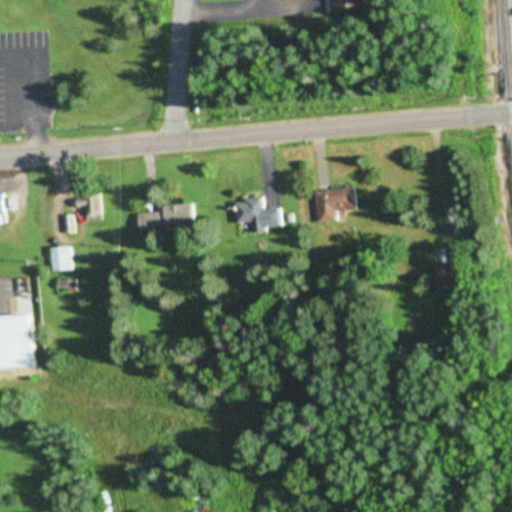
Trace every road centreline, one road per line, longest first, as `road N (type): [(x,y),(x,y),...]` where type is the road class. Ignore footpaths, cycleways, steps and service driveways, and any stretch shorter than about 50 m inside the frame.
road 1 (tertiary): [(0,157),(511,114)]
road 2 (residential): [(182,0),(172,140)]
